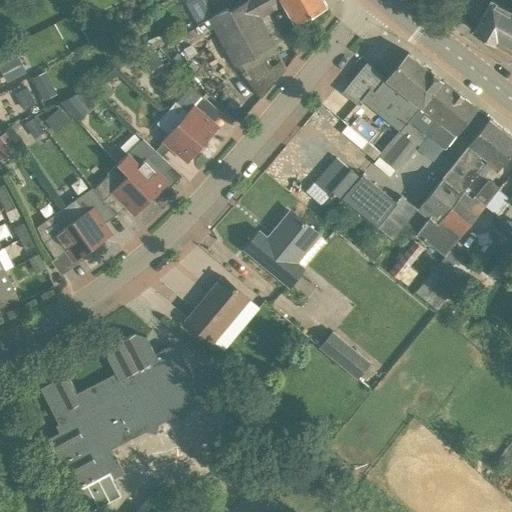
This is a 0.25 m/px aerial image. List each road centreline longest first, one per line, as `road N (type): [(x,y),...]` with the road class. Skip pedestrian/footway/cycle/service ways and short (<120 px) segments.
road 1 (residential): [(0,346),(80,305),(161,247),(373,0)]
road 2 (secondary): [(511,98),(385,0)]
